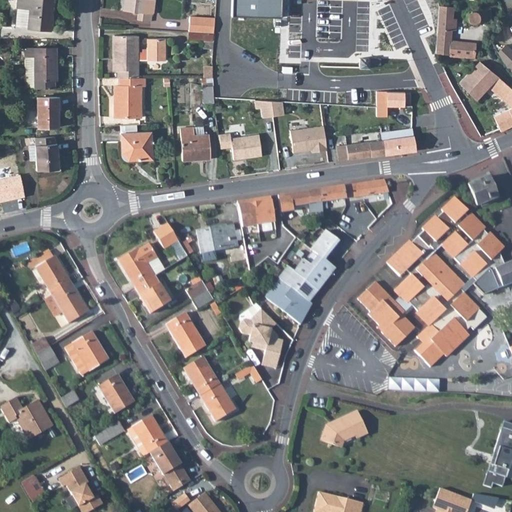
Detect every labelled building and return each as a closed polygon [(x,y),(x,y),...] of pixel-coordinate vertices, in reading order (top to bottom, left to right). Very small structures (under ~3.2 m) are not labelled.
[(52,31),(54,0),(19,0),(17,28),(52,31)] [(126,0),(125,12),(140,14),(139,22),(152,23),(154,15),(155,14),(157,0),(154,0),(126,0)] [(232,0),(232,15),(282,17),(282,0),(232,0)] [(437,5),(436,16),(446,17),(446,28),(450,28),(451,6),(437,5)] [(488,17),(488,5),(474,8),(466,10),(464,14),(465,18),(468,21),(472,22),(476,19),(488,17)] [(189,16),(188,30),(213,32),(214,17),(189,16)] [(436,16),(433,51),(448,52),(448,55),(473,57),(474,41),(450,39),(450,28),(446,28),(446,17),(436,16)] [(117,70),(117,77),(136,77),(136,62),(164,62),(164,40),(146,39),(146,53),(136,53),(136,37),(113,36),(113,70),(117,70)] [(511,50),(504,42),(496,49),(503,62),(511,69),(511,50)] [(35,89),(56,88),(56,80),(58,80),(58,48),(26,48),(26,57),(35,57),(35,89)] [(362,58),(361,67),(371,67),(371,58),(362,58)] [(511,90),(478,60),(475,63),(457,82),(475,99),(487,86),(510,106),(504,111),(492,116),(500,130),(511,124),(511,90)] [(212,79),(213,67),(204,66),(203,79),(212,79)] [(136,77),(117,77),(117,86),(117,105),(112,105),(112,117),(140,118),(140,87),(143,88),(143,78),(136,77)] [(215,104),(213,88),(203,88),(204,105),(215,104)] [(378,92),(378,107),(378,117),(387,117),(388,107),(388,93),(378,92)] [(388,93),(388,107),(414,108),(415,93),(388,93)] [(60,96),(39,96),(39,128),(60,127),(60,96)] [(284,116),(284,100),(256,99),(256,107),(262,107),(262,115),(284,116)] [(325,127),(291,131),(294,153),(307,151),(309,150),(313,149),(313,152),(328,151),(325,127)] [(385,138),(379,138),(381,154),(414,149),(411,127),(403,128),(403,135),(399,136),(385,138)] [(183,161),(211,160),(210,135),(196,136),(195,128),(182,129),(183,161)] [(384,130),(385,138),(399,136),(399,129),(384,130)] [(139,157),(140,160),(155,159),(154,132),(124,133),(125,143),(128,142),(129,157),(139,157)] [(233,136),(221,137),(224,150),(235,149),(236,160),(263,157),(260,135),(233,139),(233,136)] [(344,144),(346,159),(381,154),(379,138),(344,144)] [(130,161),(140,160),(139,157),(129,157),(128,142),(125,143),(125,155),(126,159),(130,161)] [(334,145),(336,160),(346,159),(344,144),(334,145)] [(58,145),(37,145),(38,171),(59,170),(58,145)] [(489,177),(469,185),(478,207),(498,198),(489,177)] [(383,179),(319,188),(320,201),(387,190),(383,179)] [(319,188),(276,194),(278,211),(291,208),(290,200),(308,197),(310,210),(314,210),(315,212),(317,212),(318,215),(321,215),(320,201),(319,188)] [(269,199),(236,203),(239,224),(272,219),(269,199)] [(464,295),(476,284),(486,294),(502,287),(495,269),(505,265),(499,254),(504,249),(489,235),(487,236),(482,231),(484,230),(475,221),(469,216),(467,219),(464,216),(467,213),(453,200),(441,213),(442,215),(436,221),(435,219),(411,246),(390,268),(401,279),(407,273),(411,278),(396,294),(402,300),(397,305),(394,307),(404,318),(414,308),(419,314),(418,316),(431,329),(432,327),(440,335),(433,342),(430,340),(425,345),(417,352),(433,369),(446,356),(449,358),(471,336),(468,333),(472,328),(475,331),(488,319),(464,295)] [(176,238),(168,224),(153,232),(162,246),(176,238)] [(197,252),(237,246),(233,224),(225,226),(225,224),(193,229),(197,252)] [(327,230),(320,239),(332,249),(340,240),(327,230)] [(320,239),(313,248),(319,253),(325,258),(332,249),(320,239)] [(187,257),(179,243),(172,246),(181,260),(187,257)] [(120,265),(134,288),(154,276),(149,270),(160,263),(148,244),(138,250),(139,253),(120,265)] [(36,268),(54,257),(49,249),(27,262),(32,270),(36,268)] [(325,258),(319,253),(311,262),(304,257),(295,268),(318,288),(336,268),(325,258)] [(52,296),(71,284),(55,257),(54,257),(36,268),(45,283),(52,296)] [(511,262),(505,265),(495,269),(502,287),(511,283),(511,262)] [(310,299),(319,289),(318,288),(295,268),(288,263),(287,264),(289,266),(281,276),(287,282),(274,300),(300,323),(312,301),(310,299)] [(154,276),(134,288),(150,314),(169,302),(154,276)] [(202,280),(200,277),(192,281),(194,285),(202,280)] [(186,290),(191,300),(207,290),(202,280),(194,285),(186,290)] [(37,288),(45,301),(52,296),(45,283),(37,288)] [(88,312),(71,284),(52,296),(62,312),(69,324),(88,312)] [(399,350),(401,348),(417,331),(404,318),(394,307),(397,305),(377,286),(375,288),(360,303),(373,316),(371,318),(386,334),(384,336),(399,350)] [(197,309),(213,299),(207,290),(191,300),(197,309)] [(52,296),(45,301),(54,316),(62,312),(52,296)] [(239,317),(241,320),(244,318),(249,319),(260,307),(256,304),(254,307),(240,314),(239,317)] [(180,307),(161,318),(185,358),(204,347),(180,307)] [(277,323),(260,307),(249,319),(244,318),(241,320),(239,328),(241,332),(250,334),(248,340),(256,342),(255,346),(264,349),(263,353),(278,357),(282,340),(276,338),(277,334),(271,329),(277,323)] [(431,329),(420,340),(425,345),(430,340),(433,342),(440,335),(432,327),(431,329)] [(72,344),(89,372),(108,360),(92,333),(72,344)] [(44,338),(31,346),(36,355),(50,347),(44,338)] [(82,376),(89,372),(72,344),(65,348),(82,376)] [(36,355),(41,365),(56,356),(50,347),(36,355)] [(277,361),(278,357),(263,353),(260,364),(275,368),(277,361)] [(183,369),(200,397),(219,385),(202,357),(183,369)] [(255,369),(252,364),(241,371),(244,376),(249,373),(255,369)] [(261,378),(255,369),(249,373),(255,382),(261,378)] [(244,376),(241,371),(235,375),(238,379),(244,376)] [(115,414),(134,403),(117,376),(99,386),(115,414)] [(439,379),(389,377),(388,389),(438,393),(439,379)] [(219,385),(200,397),(216,424),(235,412),(219,385)] [(76,391),(61,399),(67,409),(81,400),(76,391)] [(52,425),(47,415),(43,417),(40,411),(43,409),(38,399),(23,408),(16,396),(0,405),(0,406),(9,423),(16,419),(28,438),(52,425)] [(350,436),(360,432),(352,411),(323,423),(318,439),(335,444),(337,437),(349,433),(350,436)] [(149,454),(167,443),(150,417),(131,428),(147,455),(149,454)] [(124,432),(119,422),(105,431),(110,440),(124,432)] [(511,424),(503,422),(493,455),(497,456),(494,465),(490,464),(482,486),(490,489),(491,485),(502,488),(511,458),(511,424)] [(147,455),(131,428),(127,430),(144,457),(147,455)] [(188,479),(167,443),(149,454),(162,475),(171,489),(188,479)] [(85,484),(88,482),(79,467),(58,478),(63,486),(65,484),(80,511),(86,511),(102,503),(97,493),(92,496),(85,484)] [(19,481),(30,500),(43,493),(32,474),(19,481)] [(464,511),(469,500),(438,488),(430,507),(434,508),(432,511),(464,511)] [(361,511),(364,499),(319,489),(314,510),(321,511),(361,511)] [(217,511),(204,493),(188,505),(192,511),(217,511)]
